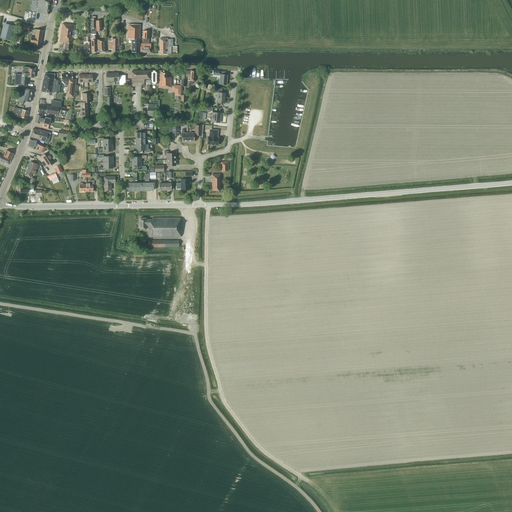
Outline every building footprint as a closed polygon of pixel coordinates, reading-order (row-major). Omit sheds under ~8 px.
[(48,15),(50,1),(44,0),(39,0),(37,13),(48,15)] [(0,37),(10,40),(14,26),(3,23),(0,37)] [(31,27),(21,24),(19,30),(29,32),(31,27)] [(74,31),(75,26),(62,24),(60,42),(65,43),(64,49),(71,50),(72,38),(75,38),(76,37),(77,32),(76,31),(74,31)] [(139,53),(139,25),(128,25),(128,39),(132,39),(132,53),(139,53)] [(36,29),(35,33),(35,37),(31,36),(30,44),(34,44),(34,46),(40,47),(42,30),(36,29)] [(140,47),(140,52),(151,53),(151,47),(151,44),(148,44),(148,43),(149,43),(149,31),(143,31),(142,44),(140,44),(140,47)] [(89,51),(90,47),(89,47),(89,38),(86,38),(86,41),(84,41),(83,43),(83,44),(76,44),(76,47),(76,51),(89,51)] [(118,45),(119,45),(118,38),(111,38),(111,41),(108,41),(108,50),(111,49),(111,51),(118,51),(118,45)] [(167,47),(172,46),(172,39),(167,39),(159,39),(159,54),(167,54),(167,47)] [(21,72),(21,75),(15,74),(14,85),(21,85),(27,85),(28,77),(33,78),(35,68),(23,67),(22,72),(21,72)] [(195,82),(196,71),(190,70),(190,71),(186,71),(186,74),(190,74),(189,81),(189,84),(192,84),(192,81),(195,82)] [(131,83),(138,83),(144,83),(144,79),(149,79),(150,79),(150,71),(131,71),(131,79),(131,83)] [(149,79),(149,84),(157,84),(157,76),(157,71),(150,71),(150,79),(149,79)] [(157,71),(157,76),(158,76),(158,88),(170,88),(171,77),(167,77),(167,71),(157,71)] [(226,85),(227,75),(225,75),(225,72),(213,71),(213,75),(220,76),(219,84),(226,85)] [(53,93),(54,85),(55,85),(56,83),(55,82),(55,79),(54,79),(54,74),(45,73),(44,80),(43,79),(41,92),(53,93)] [(118,81),(118,73),(106,73),(107,81),(118,81)] [(72,80),(72,75),(61,74),(61,79),(62,80),(62,81),(65,85),(68,85),(66,97),(73,98),(76,80),(72,80)] [(30,102),(33,90),(25,88),(24,93),(20,92),(18,102),(23,104),(23,101),(30,102)] [(224,103),(225,93),(221,93),(222,89),(214,88),(214,93),(218,93),(217,103),(224,103)] [(46,113),(46,109),(47,106),(42,105),(38,104),(37,111),(46,113)] [(57,115),(58,111),(58,108),(47,106),(46,109),(46,113),(57,115)] [(26,119),(28,111),(19,109),(18,112),(16,112),(16,114),(17,114),(17,116),(26,119)] [(220,123),(221,113),(212,112),(211,122),(220,123)] [(41,127),(48,129),(49,125),(51,118),(45,117),(45,118),(41,117),(41,116),(36,115),(35,122),(39,123),(39,122),(42,123),(41,127)] [(38,130),(33,129),(30,137),(36,139),(36,140),(40,141),(48,143),(50,133),(38,130)] [(217,145),(218,138),(216,138),(216,135),(217,135),(217,131),(210,130),(209,137),(208,137),(207,144),(217,145)] [(42,151),(45,146),(37,142),(30,138),(27,146),(36,150),(38,147),(40,148),(40,149),(42,151)] [(10,160),(13,154),(8,151),(6,150),(3,156),(10,160)] [(48,167),(54,163),(52,160),(56,158),(53,153),(50,151),(47,153),(47,152),(41,156),(48,167)] [(164,155),(165,156),(166,156),(167,160),(176,159),(175,153),(168,154),(168,151),(164,151),(164,155)] [(0,161),(3,163),(4,163),(8,165),(10,160),(0,154),(0,161)] [(34,175),(38,165),(30,162),(25,175),(30,178),(31,175),(33,175),(33,174),(34,175)] [(212,175),(212,184),(212,191),(220,190),(220,186),(220,174),(212,175)] [(111,183),(115,183),(114,177),(104,177),(104,191),(108,191),(108,190),(111,190),(111,183)] [(181,190),(189,190),(189,179),(181,179),(181,183),(176,183),(176,189),(181,189),(181,190)] [(86,184),(86,192),(93,191),(93,186),(94,186),(94,180),(89,180),(89,184),(86,184)] [(148,237),(180,237),(180,218),(151,218),(151,219),(146,219),(146,218),(139,218),(139,229),(146,229),(146,226),(148,226),(148,237)]
